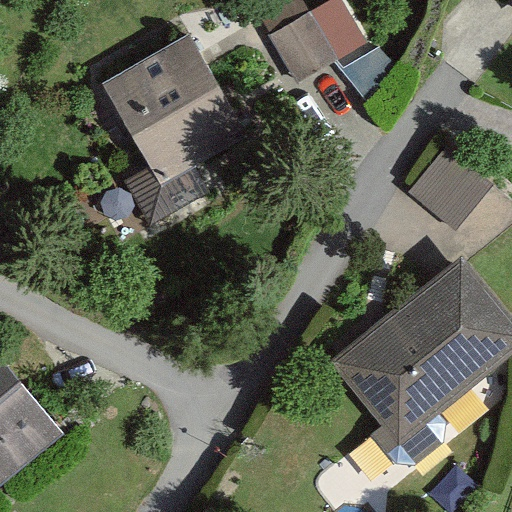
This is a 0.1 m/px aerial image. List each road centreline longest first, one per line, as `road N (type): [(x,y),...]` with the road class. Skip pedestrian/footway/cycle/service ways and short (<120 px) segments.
road 1 (residential): [(214,400),(452,56)]
road 2 (residential): [(214,400),(0,299)]
road 3 (residential): [(144,511),(214,400)]
